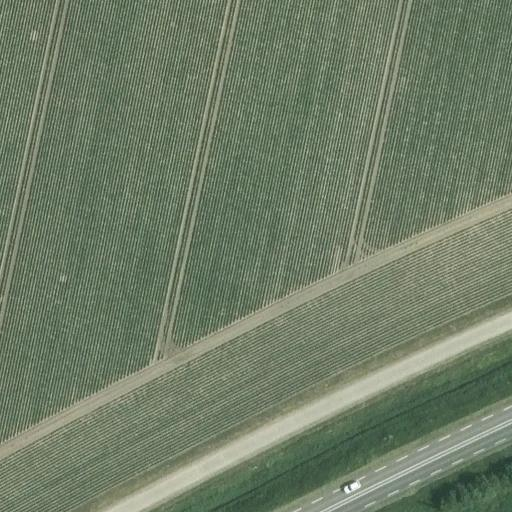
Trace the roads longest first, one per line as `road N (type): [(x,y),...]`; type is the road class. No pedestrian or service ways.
road 1 (unclassified): [(123,511),(412,365),(511,324)]
road 2 (primary): [(511,423),(328,511)]
